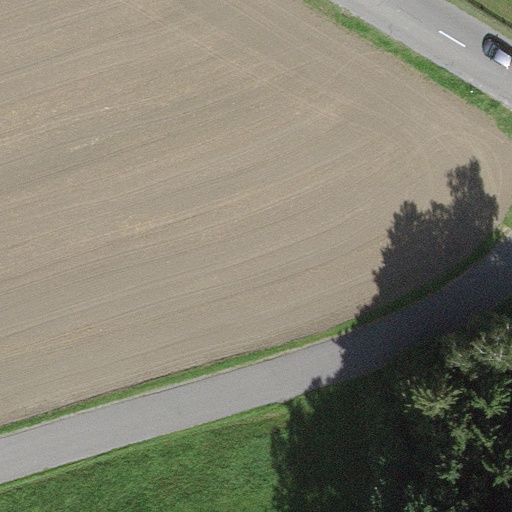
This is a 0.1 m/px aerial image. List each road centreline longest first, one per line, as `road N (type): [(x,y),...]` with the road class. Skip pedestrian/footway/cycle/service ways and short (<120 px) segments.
road 1 (unclassified): [(0,460),(428,328),(511,263)]
road 2 (tertiary): [(511,74),(386,0)]
